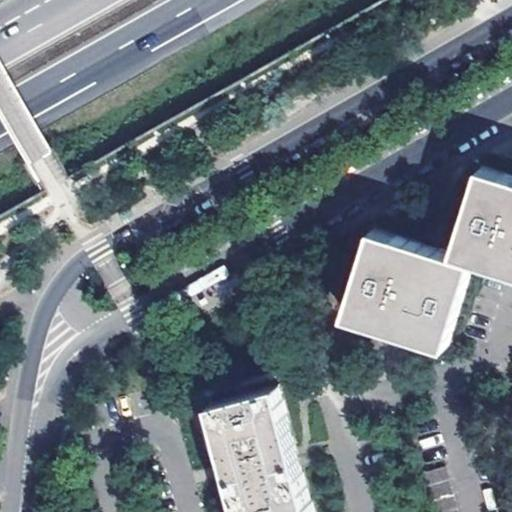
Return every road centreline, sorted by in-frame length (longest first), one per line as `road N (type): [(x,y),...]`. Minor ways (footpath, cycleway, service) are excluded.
road 1 (residential): [(511,16),(79,262),(69,280),(78,309)]
road 2 (residential): [(78,309),(107,322),(135,314),(511,99)]
road 3 (motorway): [(0,116),(206,0)]
road 4 (residential): [(103,441),(149,429),(167,433),(193,511)]
road 5 (residential): [(78,309),(46,362),(30,431)]
